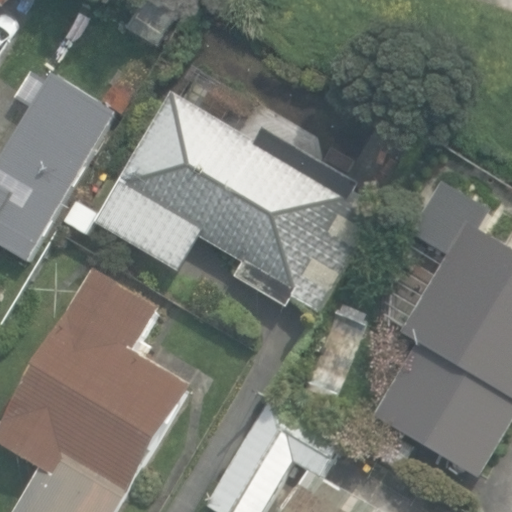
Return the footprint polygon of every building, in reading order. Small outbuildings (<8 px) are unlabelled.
[(352,0),(399,16),(405,0),(352,0)] [(111,103),(131,114),(148,84),(128,72),(111,103)] [(0,243),(33,263),(123,113),(59,74),(53,84),(36,74),(20,101),(37,111),(0,171),(0,243)] [(299,301),(325,316),(387,210),(362,196),(367,188),(268,130),(261,142),(179,95),(103,224),(187,273),(207,239),(249,264),(240,280),(293,311),(299,301)] [(448,182),(461,158),(431,141),(418,165),(448,182)] [(380,419),(486,484),(511,442),(511,248),(487,233),(495,219),(449,190),(421,236),(456,258),(432,297),(416,287),(395,320),(411,329),(406,337),(424,347),(380,419)] [(70,224),(92,236),(103,215),(81,203),(70,224)] [(24,511),(126,511),(199,387),(140,352),(165,309),(100,271),(0,441),(49,470),(24,511)] [(275,397),(212,510),(214,511),(272,511),(299,464),(309,470),(284,511),(387,511),(331,480),(353,441),(275,397)] [(404,473),(418,447),(382,428),(368,454),(404,473)]
